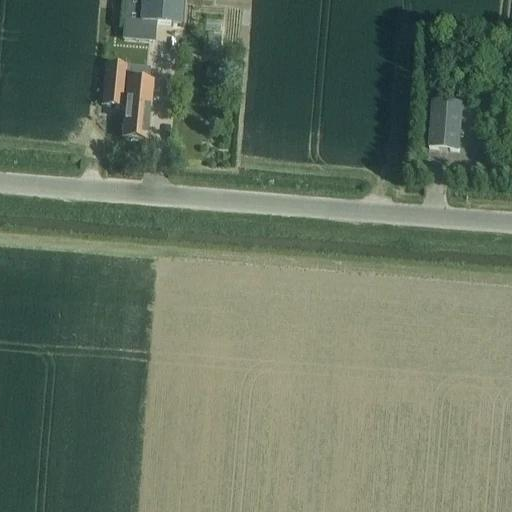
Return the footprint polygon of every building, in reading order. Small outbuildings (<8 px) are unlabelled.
[(121,42),(154,45),(156,26),(181,28),(183,0),(124,0),(123,23),(121,42)] [(221,22),(206,20),(205,31),(220,32),(221,22)] [(220,35),(208,34),(206,53),(218,54),(220,35)] [(101,108),(102,108),(110,109),(125,110),(122,141),(147,142),(151,86),(148,85),(149,70),(114,67),(105,66),(101,108)] [(427,150),(459,153),(464,104),(431,101),(427,150)]
